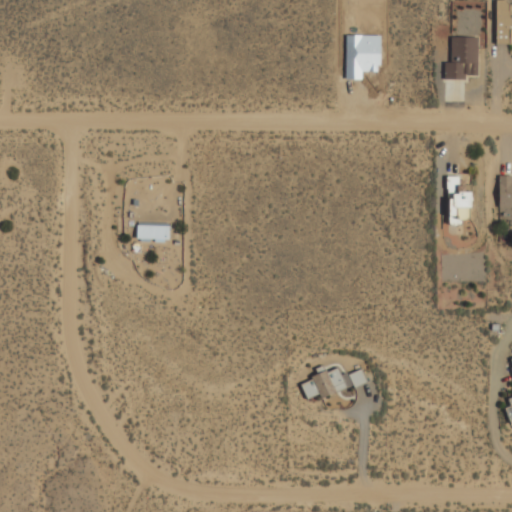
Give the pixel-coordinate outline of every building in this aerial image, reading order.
[(494,43),(511,43),(511,3),(495,3),(494,43)] [(345,35),(344,79),(361,79),(360,71),(376,72),(377,65),(380,65),(379,35),(345,35)] [(443,80),(476,80),(476,38),(448,38),(448,61),(443,61),(443,80)] [(446,176),(446,223),(470,223),(470,176),(446,176)] [(511,211),(511,177),(498,177),(498,212),(511,211)] [(136,239),(167,239),(167,224),(136,224),(136,239)] [(511,358),(507,360),(511,373),(511,396),(507,399),(509,406),(503,408),(509,423),(511,421),(511,358)] [(361,370),(341,377),(337,368),(299,382),(306,399),(318,395),(320,399),(351,387),(351,388),(366,383),(361,370)]
